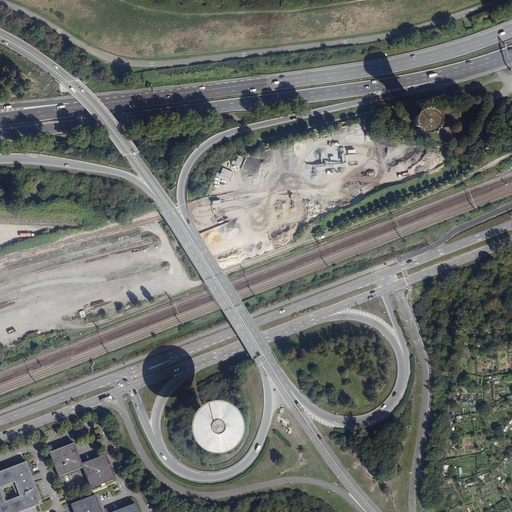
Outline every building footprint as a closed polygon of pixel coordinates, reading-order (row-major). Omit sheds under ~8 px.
[(459,112),(436,114),(437,120),(459,118),(459,112)] [(427,117),(425,114),(424,114),(422,113),(417,113),(415,114),(412,116),(411,119),(411,122),(411,124),(413,127),(414,128),(418,130),(421,130),(424,128),(427,126),(428,123),(428,120),(427,117)] [(451,128),(447,128),(447,127),(444,125),(442,123),(439,123),(437,123),(435,123),(433,124),(431,127),(430,129),(429,131),(429,134),(431,138),(433,141),(436,142),(438,142),(440,142),(442,142),(444,140),(447,138),(448,136),(452,136),(451,128)] [(219,175),(230,179),(233,172),(222,168),(219,175)] [(218,403),(207,402),(203,403),(198,405),(196,406),(187,415),(185,422),(184,431),(187,441),(193,447),(203,453),(212,454),(221,452),(230,445),(234,437),(236,426),(234,417),(229,410),(218,403)] [(58,478),(79,470),(81,464),(73,444),(48,453),(58,478)] [(105,455),(85,463),(83,468),(82,468),(91,489),(100,485),(104,483),(115,479),(105,455)] [(0,511),(21,511),(38,506),(37,503),(37,502),(38,501),(41,500),(27,463),(26,462),(0,471),(0,511)] [(84,496),(85,497),(107,488),(106,485),(105,485),(104,483),(100,485),(101,487),(82,494),(82,495),(84,496)] [(101,511),(95,495),(84,500),(81,501),(70,505),(73,511),(101,511)]
